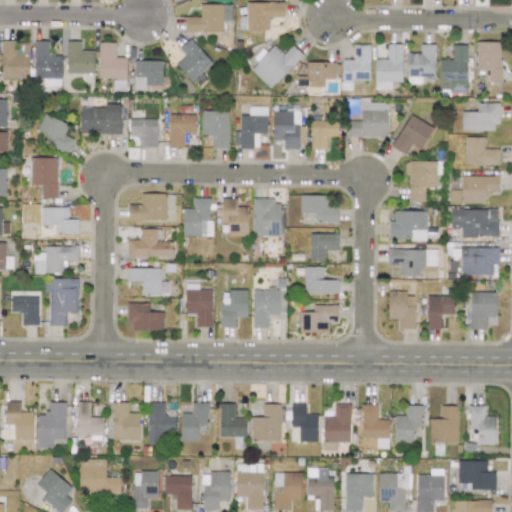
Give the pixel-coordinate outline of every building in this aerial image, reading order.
[(268,30),(268,17),(283,18),(283,3),(246,2),(245,29),(268,30)] [(222,5),(199,4),(199,17),(185,17),(184,31),(222,32),(222,5)] [(211,62),(189,38),(177,49),(184,56),(175,64),(197,87),(206,78),(200,73),(211,62)] [(1,78),(28,78),(29,43),(16,43),(16,41),(1,40),(1,78)] [(61,55),(48,55),(48,41),(33,40),(33,78),(61,78),(61,55)] [(93,74),(93,51),(80,51),(80,41),(66,41),(66,73),(93,74)] [(126,57),(115,57),(115,42),(98,42),(98,79),(125,79),(126,57)] [(500,82),(500,42),(476,42),(476,70),(485,70),(485,82),(500,82)] [(368,80),(369,45),(353,44),(353,60),(341,59),(340,90),(352,90),(352,80),(368,80)] [(373,59),(374,90),(391,90),(391,82),(401,82),(401,44),(386,44),(386,59),(373,59)] [(433,77),(434,44),(420,44),(420,53),(407,53),(406,83),(420,83),(420,77),(433,77)] [(466,45),(451,44),(451,59),(439,59),(438,91),(466,92),(466,45)] [(292,45),(283,54),(273,45),(266,53),(261,48),(252,57),(258,62),(250,70),(269,89),(302,55),(292,45)] [(161,86),(161,61),(133,60),(133,90),(145,90),(145,85),(161,86)] [(333,62),(306,62),(306,76),(296,76),(296,86),(323,87),(323,79),(333,79),(333,62)] [(461,130),(497,131),(497,103),(476,103),(476,112),(461,112),(461,130)] [(79,134),(120,134),(120,104),(105,104),(105,107),(80,107),(79,134)] [(257,148),(258,133),(265,134),(266,107),(248,106),(248,115),(239,115),(239,131),(233,131),(233,147),(257,148)] [(228,148),(227,110),(200,111),(200,135),(211,135),(211,149),(228,148)] [(272,141),(282,140),(283,149),(299,149),(298,110),(271,111),(272,141)] [(387,136),(386,110),(360,110),(360,121),(344,121),(345,137),(387,136)] [(36,131),(49,135),(46,146),(67,153),(72,139),(63,135),(68,123),(42,114),(36,131)] [(194,114),(167,115),(168,147),(183,147),(182,133),(195,133),(194,114)] [(390,147),(404,154),(410,144),(420,149),(432,128),(409,114),(390,147)] [(156,119),(128,119),(129,135),(139,135),(139,147),(156,147),(156,119)] [(337,137),(337,121),(310,120),(310,149),(326,149),(326,136),(337,137)] [(483,137),(464,137),(464,163),(498,164),(498,148),(483,148),(483,137)] [(56,157),(30,157),(30,184),(41,184),(41,198),(56,199),(56,157)] [(408,202),(424,202),(424,187),(435,188),(436,169),(441,169),(441,161),(408,161),(408,202)] [(449,203),(484,204),(484,192),(497,192),(498,176),(460,175),(460,190),(449,190),(449,203)] [(164,220),(165,194),(140,193),(140,204),(128,204),(127,219),(164,220)] [(327,195),(300,195),(299,213),(314,213),(314,222),(337,223),(337,207),(327,206),(327,195)] [(181,235),(210,236),(210,198),(193,198),(193,208),(182,208),(181,235)] [(247,207),(236,207),(236,198),(221,198),(220,224),(227,224),(227,236),(247,236),(247,207)] [(280,200),(252,199),(251,235),(279,236),(280,200)] [(67,208),(40,207),(39,225),(55,226),(55,234),(77,234),(78,219),(67,219),(67,208)] [(449,228),(460,228),(459,237),(497,237),(497,209),(450,208),(449,228)] [(388,239),(425,240),(426,211),(394,210),(393,221),(389,221),(388,239)] [(0,235),(7,235),(8,222),(0,222),(0,235)] [(155,229),(140,229),(140,240),(127,240),(127,256),(171,257),(172,242),(155,241),(155,229)] [(308,234),(309,261),(324,261),(324,250),(337,250),(337,233),(308,234)] [(0,269),(11,270),(12,257),(4,256),(5,243),(0,242),(0,269)] [(77,261),(77,247),(44,246),(43,253),(33,253),(33,273),(62,273),(62,261),(77,261)] [(497,248),(460,247),(459,275),(497,275),(497,248)] [(436,276),(436,249),(387,248),(386,264),(400,265),(400,276),(436,276)] [(322,267),(303,267),(303,294),(337,293),(337,279),(322,279),(322,267)] [(167,281),(160,281),(160,268),(126,268),(126,282),(141,282),(141,295),(167,295),(167,281)] [(77,312),(77,279),(49,278),(48,325),(65,326),(65,312),(77,312)] [(210,289),(197,289),(197,281),(184,282),(185,314),(195,314),(195,327),(211,326),(210,289)] [(252,327),(268,328),(268,313),(283,313),(284,289),(253,288),(252,327)] [(246,317),(246,290),(228,289),(228,304),(220,304),(219,327),(234,327),(234,317),(246,317)] [(387,318),(398,318),(398,328),(413,328),(414,292),(387,292),(387,318)] [(485,329),(485,317),(496,317),(496,292),(470,292),(469,329),(485,329)] [(38,297),(10,296),(10,312),(21,312),(21,325),(38,326),(38,297)] [(426,296),(426,328),(439,329),(439,314),(453,314),(453,296),(426,296)] [(128,303),(127,330),(163,331),(163,312),(148,311),(149,303),(128,303)] [(298,312),(299,333),(328,332),(328,322),(337,322),(336,304),(312,305),(313,311),(298,312)] [(31,439),(31,412),(19,412),(19,401),(5,401),(5,425),(13,425),(13,439),(31,439)] [(102,436),(102,417),(89,417),(90,402),(76,401),(75,435),(102,436)] [(64,402),(46,402),(46,415),(37,414),(36,447),(51,448),(51,440),(64,440),(64,402)] [(138,413),(127,413),(127,403),(112,402),(111,439),(138,440),(138,413)] [(175,416),(164,416),(164,402),(147,402),(146,443),(162,444),(162,432),(174,432),(175,416)] [(207,402),(190,402),(191,414),(179,414),(179,441),(198,441),(198,426),(207,426),(207,402)] [(218,437),(234,437),(234,442),(244,442),(244,418),(233,418),(234,403),(219,403),(218,437)] [(250,441),(278,441),(278,404),(261,404),(261,417),(250,417),(250,441)] [(291,441),(316,441),(316,414),(305,415),(305,404),(290,404),(291,441)] [(349,442),(350,404),(333,404),(333,418),(323,417),(322,442),(349,442)] [(387,419),(376,420),(376,404),(361,404),(361,438),(376,438),(376,448),(387,448),(387,419)] [(393,443),(411,443),(412,428),(420,428),(421,405),(405,405),(404,416),(394,415),(393,443)] [(428,442),(456,443),(457,406),(440,405),(440,419),(429,418),(428,442)] [(477,429),(476,444),(494,444),(495,416),(484,416),(484,406),(469,405),(468,428),(477,429)] [(119,493),(119,477),(104,477),(105,459),(78,459),(78,492),(119,493)] [(456,482),(470,483),(470,489),(495,490),(495,472),(486,472),(486,461),(456,460),(456,482)] [(234,496),(245,497),(245,509),(261,510),(262,464),(235,463),(234,496)] [(306,496),(318,496),(317,510),(332,510),(332,477),(320,477),(320,468),(306,468),(306,496)] [(64,496),(71,487),(47,469),(36,485),(46,493),(41,499),(59,511),(61,511),(70,500),(64,496)] [(415,475),(415,511),(431,511),(431,500),(442,500),(442,469),(429,469),(429,475),(415,475)] [(157,472),(131,471),(131,509),(146,509),(146,499),(157,499),(157,472)] [(229,471),(208,471),(208,475),(202,475),(202,509),(217,509),(217,501),(228,501),(229,471)] [(299,472),(272,473),(273,510),(289,510),(289,500),(300,500),(299,472)] [(372,473),(344,474),(344,511),(360,510),(360,496),(372,496),(372,473)] [(376,500),(387,501),(387,511),(404,511),(404,488),(409,488),(410,474),(377,473),(376,500)] [(175,509),(190,509),(189,475),(163,476),(164,494),(175,493),(175,509)] [(453,500),(452,511),(490,511),(490,500),(453,500)]
